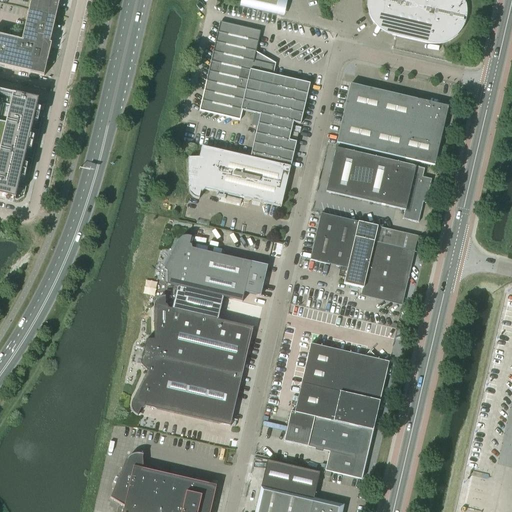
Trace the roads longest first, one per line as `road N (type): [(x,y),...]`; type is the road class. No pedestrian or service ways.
road 1 (unclassified): [(492,83),(334,51),(231,511)]
road 2 (tertiary): [(393,511),(452,257)]
road 3 (residential): [(0,208),(32,212),(80,0)]
road 4 (secondary): [(0,365),(73,226),(99,152)]
road 5 (tertiary): [(452,257),(492,83)]
road 6 (secondary): [(99,152),(141,0)]
road 7 (secondary): [(129,0),(99,152)]
